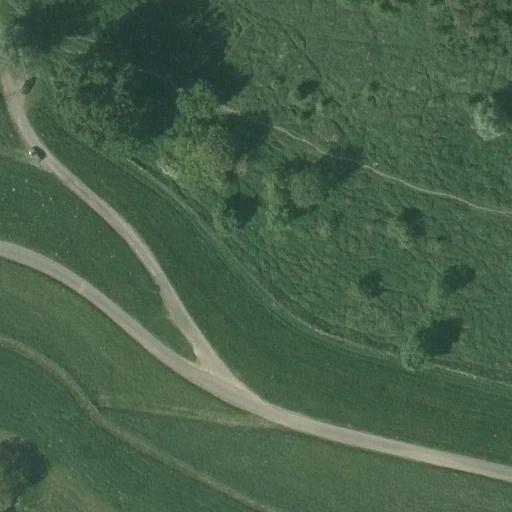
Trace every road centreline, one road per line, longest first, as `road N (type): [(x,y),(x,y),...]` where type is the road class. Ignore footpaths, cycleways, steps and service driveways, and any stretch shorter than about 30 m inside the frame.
road 1 (unclassified): [(511,475),(256,408),(183,369),(61,273),(0,247)]
road 2 (track): [(232,397),(133,240),(35,146),(0,63)]
